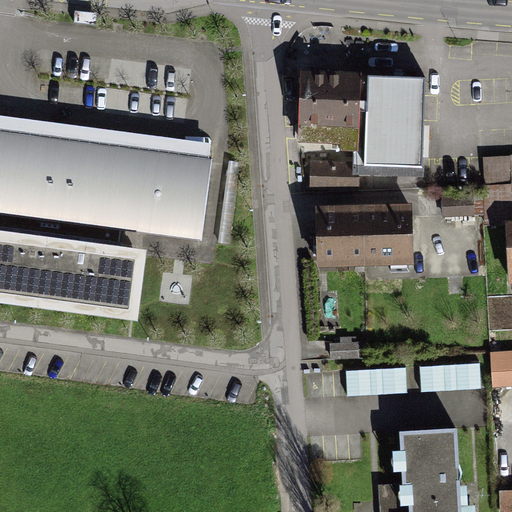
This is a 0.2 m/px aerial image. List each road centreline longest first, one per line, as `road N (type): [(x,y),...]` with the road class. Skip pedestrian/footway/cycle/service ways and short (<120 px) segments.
road 1 (residential): [(264,0),(286,511)]
road 2 (secondary): [(511,13),(368,0)]
